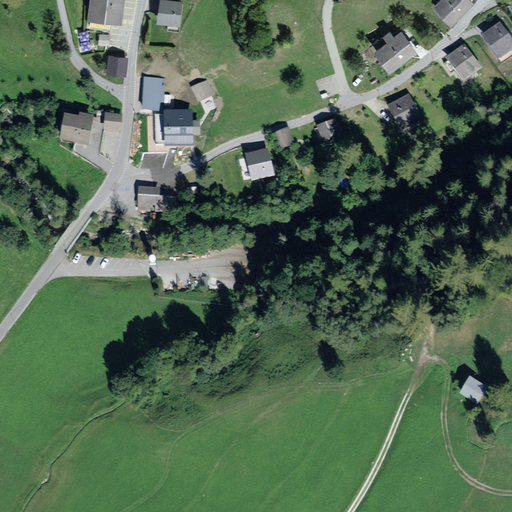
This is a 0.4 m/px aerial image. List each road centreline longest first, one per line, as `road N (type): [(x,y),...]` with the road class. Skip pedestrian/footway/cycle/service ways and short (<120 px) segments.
road 1 (residential): [(484,0),(426,62),(372,96),(238,141),(192,166),(117,169)]
road 2 (track): [(351,511),(421,374),(431,330)]
road 3 (track): [(46,270),(191,266)]
road 4 (residential): [(130,99),(77,61),(60,0)]
